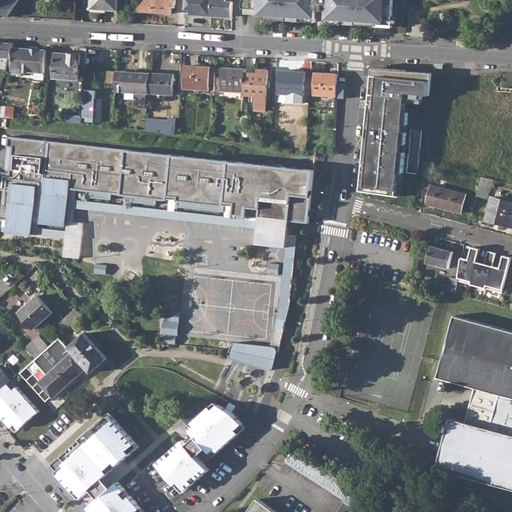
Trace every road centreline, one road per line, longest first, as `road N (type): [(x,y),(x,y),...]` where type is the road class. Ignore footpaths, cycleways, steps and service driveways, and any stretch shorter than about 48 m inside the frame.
road 1 (residential): [(357,51),(0,27)]
road 2 (residential): [(341,206),(298,391),(269,445),(204,511)]
road 3 (residential): [(511,249),(341,206)]
road 4 (residential): [(357,51),(341,206)]
road 5 (residential): [(511,58),(357,51)]
